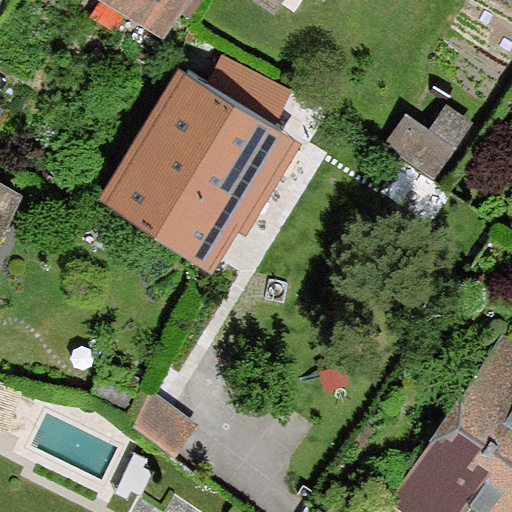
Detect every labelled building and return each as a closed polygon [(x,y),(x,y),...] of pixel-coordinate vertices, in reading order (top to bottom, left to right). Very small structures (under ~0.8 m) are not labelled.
[(187,0),(142,0),(175,19),(187,0)] [(284,127),(189,70),(109,203),(203,262),(284,127)] [(453,152),(412,124),(395,149),(437,176),(453,152)] [(0,236),(21,196),(0,183),(0,236)] [(511,511),(511,350),(506,347),(398,504),(408,511),(465,511),(477,495),(493,506),(488,511),(511,511)] [(25,383),(0,377),(0,431),(8,434),(25,383)]
